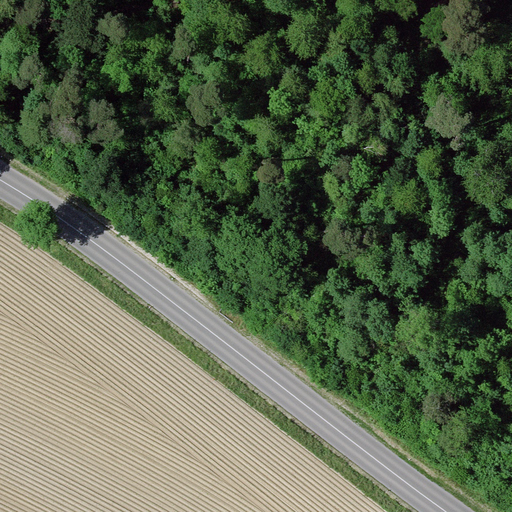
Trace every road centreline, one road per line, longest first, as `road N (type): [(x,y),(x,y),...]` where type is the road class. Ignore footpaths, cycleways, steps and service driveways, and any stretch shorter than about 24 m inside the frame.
road 1 (secondary): [(0,180),(136,272),(446,511)]
road 2 (track): [(0,40),(179,0)]
